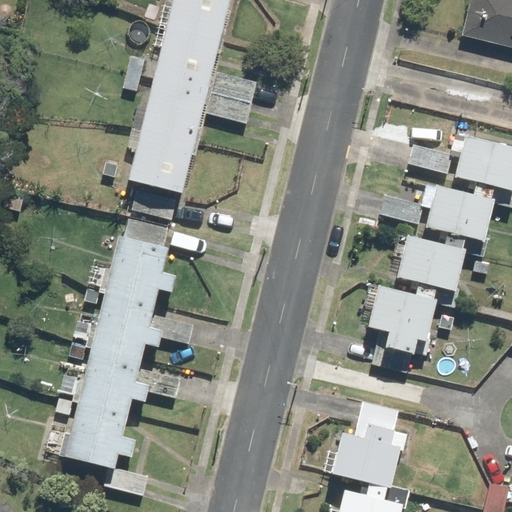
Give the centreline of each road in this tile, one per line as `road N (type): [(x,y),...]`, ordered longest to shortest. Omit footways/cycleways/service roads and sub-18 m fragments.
road 1 (residential): [(237,511),(359,0)]
road 2 (unknown): [(338,86),(511,112)]
